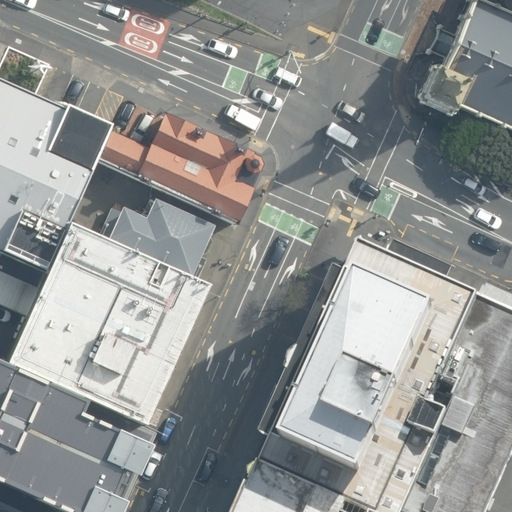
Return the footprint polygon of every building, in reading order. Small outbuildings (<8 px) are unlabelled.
[(418,100),(455,117),(459,108),(511,131),(511,13),(492,4),(482,0),(475,0),(460,35),(443,28),(433,51),(449,59),(443,71),(433,67),(418,100)] [(59,110),(0,84),(0,258),(39,276),(62,225),(91,161),(104,131),(106,127),(60,107),(59,110)] [(104,131),(91,161),(235,225),(250,191),(248,190),(255,175),(257,173),(260,167),(257,159),(231,148),(231,146),(162,116),(146,149),(104,131)] [(107,236),(105,241),(188,280),(188,277),(196,281),(206,260),(199,257),(199,255),(205,254),(211,243),(208,236),(212,227),(152,200),(144,220),(120,209),(119,211),(111,208),(99,233),(107,236)] [(203,288),(62,225),(39,276),(21,316),(3,361),(142,422),(203,288)] [(375,511),(474,295),(357,242),(260,462),(370,511),(375,511)] [(39,276),(0,258),(0,306),(21,316),(39,276)] [(479,511),(511,441),(511,312),(474,295),(375,511),(479,511)] [(108,511),(136,441),(64,410),(71,396),(0,365),(0,484),(63,511),(108,511)] [(370,511),(260,462),(235,511),(370,511)]
